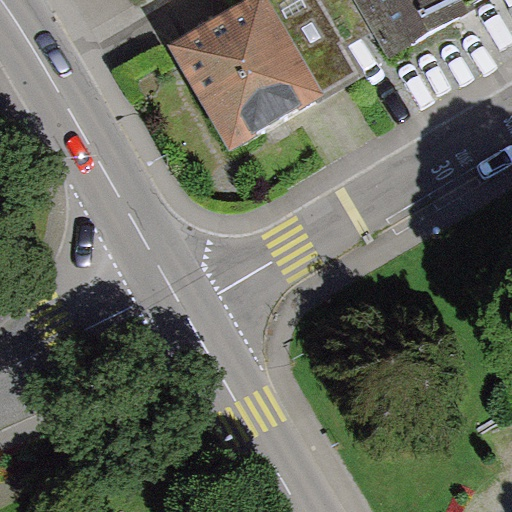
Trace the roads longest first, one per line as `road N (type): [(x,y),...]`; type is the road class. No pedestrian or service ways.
road 1 (residential): [(183,306),(511,119)]
road 2 (primary): [(167,279),(3,0)]
road 3 (primary): [(308,511),(183,306)]
road 4 (residential): [(0,367),(167,279)]
